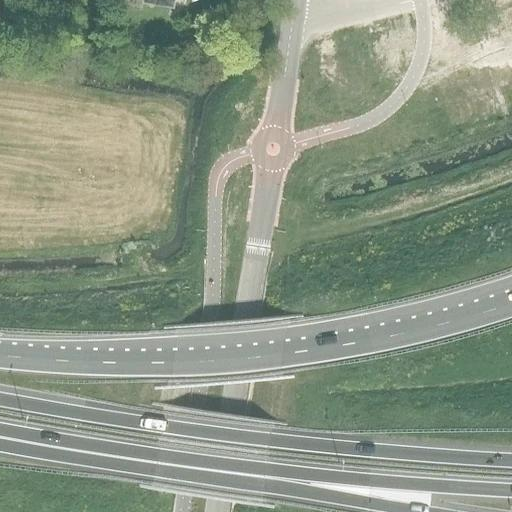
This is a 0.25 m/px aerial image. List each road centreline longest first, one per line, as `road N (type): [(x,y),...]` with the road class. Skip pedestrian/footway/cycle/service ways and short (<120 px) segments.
road 1 (trunk): [(511,305),(393,338),(276,357),(167,364),(0,358)]
road 2 (trunk): [(511,459),(268,439),(0,399)]
road 3 (tertiary): [(216,511),(269,163)]
road 4 (trunk): [(204,470),(511,490)]
road 5 (trunk): [(204,470),(419,511)]
road 6 (trunk): [(0,437),(204,470)]
road 7 (tertiary): [(274,134),(293,0)]
